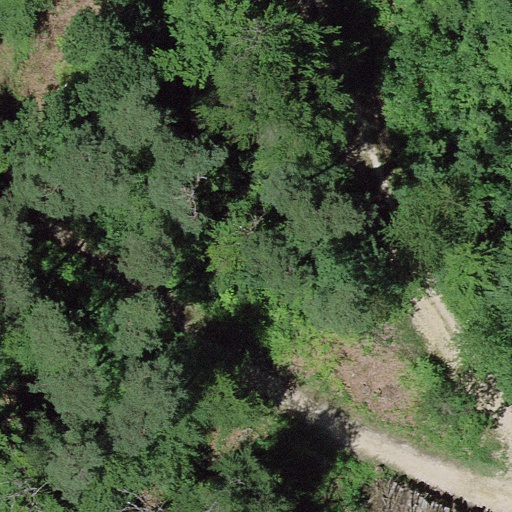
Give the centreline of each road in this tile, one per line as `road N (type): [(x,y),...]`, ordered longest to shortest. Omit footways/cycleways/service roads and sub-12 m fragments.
road 1 (track): [(511,425),(458,356),(374,201),(302,0)]
road 2 (track): [(511,494),(180,328)]
